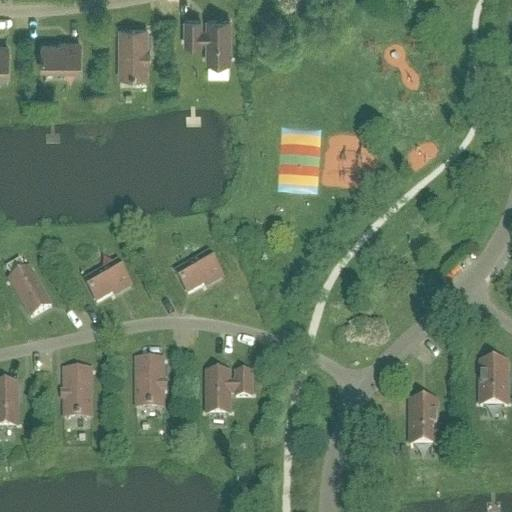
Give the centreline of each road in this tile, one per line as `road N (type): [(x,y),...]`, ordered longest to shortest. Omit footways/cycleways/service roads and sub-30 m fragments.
road 1 (residential): [(367,392),(306,356),(202,325),(143,327),(0,358)]
road 2 (residential): [(367,392),(461,293)]
road 3 (residential): [(329,511),(336,453),(367,392)]
